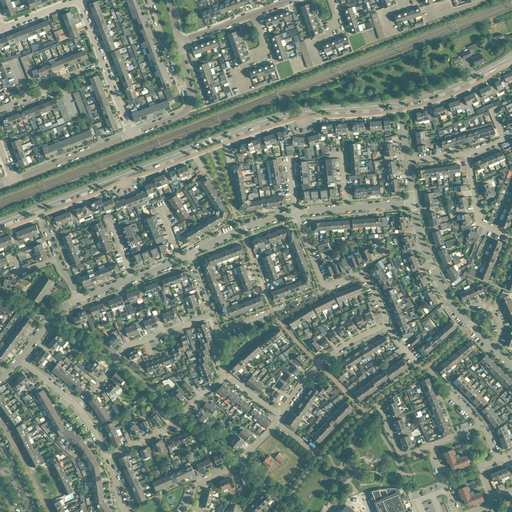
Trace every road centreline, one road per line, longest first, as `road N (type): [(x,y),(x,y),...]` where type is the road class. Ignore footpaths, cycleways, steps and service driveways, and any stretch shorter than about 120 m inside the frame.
road 1 (tertiary): [(398,102),(260,121),(37,207)]
road 2 (residential): [(78,407),(127,347),(212,314)]
road 3 (residential): [(105,457),(171,424),(225,374)]
road 4 (residential): [(385,324),(318,364),(280,414)]
road 5 (residential): [(13,181),(131,135)]
road 6 (residential): [(277,422),(230,469),(195,484),(188,504)]
road 7 (tertiary): [(511,56),(398,102)]
